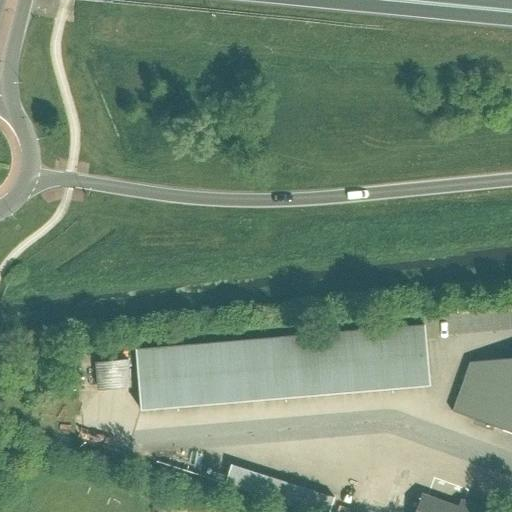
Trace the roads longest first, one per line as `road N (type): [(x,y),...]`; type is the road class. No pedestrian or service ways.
road 1 (trunk): [(29,178),(214,201),(511,179)]
road 2 (trunk): [(511,11),(389,0)]
